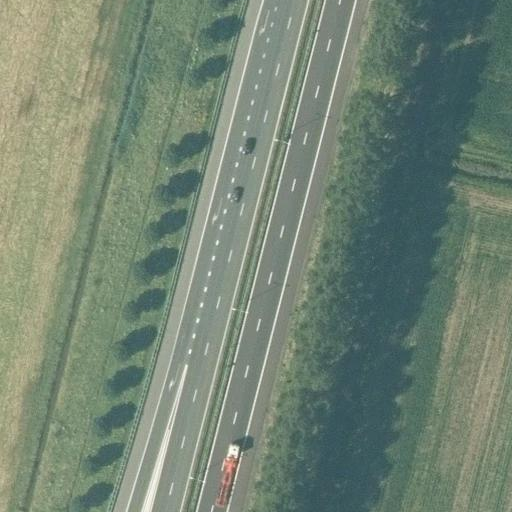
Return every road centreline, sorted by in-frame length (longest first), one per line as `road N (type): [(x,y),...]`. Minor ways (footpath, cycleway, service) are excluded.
road 1 (motorway): [(211,511),(340,0)]
road 2 (motorway): [(293,0),(202,357)]
road 3 (motorway): [(202,357),(174,377),(132,511)]
road 4 (motorway): [(202,357),(164,511)]
